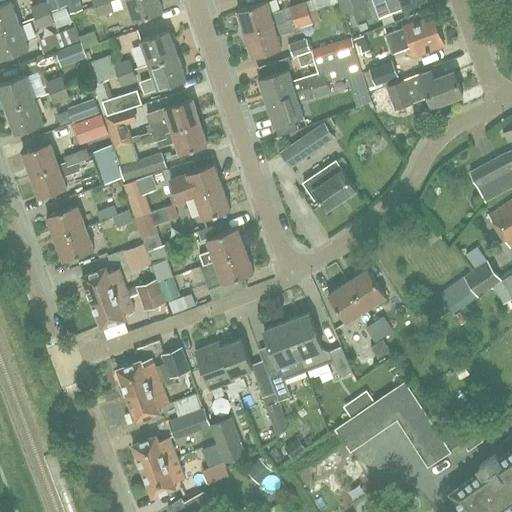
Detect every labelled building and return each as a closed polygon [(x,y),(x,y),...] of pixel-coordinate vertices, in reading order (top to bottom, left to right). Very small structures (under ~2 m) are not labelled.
[(0,30),(20,23),(11,0),(6,0),(0,2),(0,30)] [(48,0),(52,10),(66,5),(64,0),(48,0)] [(65,0),(70,13),(82,9),(78,0),(65,0)] [(111,0),(95,5),(99,16),(114,11),(111,0)] [(159,0),(128,0),(135,19),(163,10),(159,0)] [(245,33),(285,20),(282,9),(271,12),(266,0),(264,0),(237,9),(245,33)] [(293,17),(317,10),(316,9),(331,4),(329,0),(309,0),(290,7),(293,17)] [(337,0),(343,14),(367,4),(365,0),(337,0)] [(373,0),(375,3),(381,0),(386,0),(391,12),(404,7),(421,0),(373,0)] [(35,17),(50,12),(46,1),(31,6),(35,17)] [(293,17),(285,20),(245,33),(252,56),(282,46),(278,35),(298,29),(297,27),(320,19),(317,10),(293,17)] [(50,12),(35,17),(39,28),(54,23),(50,12)] [(445,45),(433,15),(404,26),(404,27),(385,34),(392,51),(411,44),(416,57),(445,45)] [(20,23),(0,30),(0,57),(0,58),(29,48),(20,23)] [(80,38),(75,27),(38,41),(42,52),(80,38)] [(149,64),(178,53),(169,29),(141,39),(149,64)] [(98,45),(116,41),(114,30),(95,34),(98,45)] [(259,77),(267,100),(296,91),(328,80),(328,81),(348,76),(361,72),(351,38),(310,50),(297,54),(301,66),(315,62),(318,72),(308,75),(292,81),(288,67),(259,77)] [(297,54),(310,50),(306,38),(289,44),(292,56),(297,54)] [(61,67),(86,57),(81,42),(55,52),(61,67)] [(178,53),(149,64),(154,75),(139,80),(144,93),(186,78),(178,53)] [(118,75),(133,69),(129,59),(114,64),(118,75)] [(376,86),(399,77),(392,59),(369,68),(376,86)] [(133,69),(118,75),(122,86),(137,81),(133,69)] [(435,77),(432,69),(388,86),(396,107),(428,95),(433,106),(463,94),(454,70),(435,77)] [(371,101),(362,71),(361,72),(348,76),(357,105),(371,101)] [(0,92),(6,108),(34,98),(25,74),(0,83),(0,92)] [(50,92),(65,87),(62,76),(46,82),(50,92)] [(296,91),(267,100),(275,124),(291,119),(304,115),(300,102),(331,91),(328,81),(328,80),(296,91)] [(65,87),(50,92),(54,103),(69,98),(65,87)] [(107,113),(142,103),(137,89),(103,99),(107,113)] [(192,97),(164,107),(147,113),(152,131),(155,140),(167,137),(165,131),(172,129),(200,120),(192,97)] [(34,98),(6,108),(15,133),(43,122),(34,98)] [(73,123),(100,113),(94,99),(67,108),(73,123)] [(130,143),(133,142),(131,137),(128,129),(127,124),(137,121),(133,108),(105,116),(111,134),(115,148),(117,147),(130,143)] [(102,113),(73,123),(80,143),(108,133),(102,113)] [(295,130),(291,119),(275,124),(279,136),(295,130)] [(158,148),(176,142),(180,152),(208,142),(200,120),(172,129),(165,131),(167,137),(155,140),(158,148)] [(290,168),(325,144),(324,142),(333,135),(323,122),(315,129),(280,153),(290,168)] [(155,140),(152,131),(140,135),(143,144),(155,140)] [(49,141),(21,151),(30,174),(58,164),(49,141)] [(135,160),(130,143),(117,147),(122,164),(119,165),(124,180),(167,166),(162,152),(135,160)] [(113,144),(102,148),(94,151),(106,184),(121,179),(122,179),(118,165),(119,165),(114,144),(113,144)] [(86,148),(75,152),(78,162),(90,158),(88,152),(86,148)] [(485,200),(511,185),(511,168),(511,167),(511,150),(506,152),(469,172),(485,200)] [(75,152),(63,157),(65,161),(67,166),(77,162),(78,162),(75,152)] [(328,209),(357,188),(337,159),(304,182),(311,192),(314,190),(328,209)] [(58,164),(30,174),(39,197),(67,187),(63,175),(74,171),(80,169),(77,162),(67,166),(65,161),(58,164)] [(195,195),(222,185),(214,162),(169,179),(176,195),(170,196),(173,204),(178,202),(178,200),(195,195)] [(151,212),(139,179),(123,184),(135,217),(136,218),(151,212)] [(222,185),(195,195),(204,218),(231,208),(222,185)] [(510,246),(511,245),(511,198),(489,215),(510,246)] [(54,238),(85,227),(77,204),(46,216),(54,238)] [(135,217),(134,217),(141,239),(159,232),(156,225),(178,217),(174,204),(151,212),(136,218),(135,217)] [(113,205),(96,211),(100,222),(113,217),(117,215),(113,205)] [(113,217),(116,227),(134,221),(130,210),(117,215),(113,217)] [(85,227),(54,238),(62,261),(94,249),(85,227)] [(215,261),(246,249),(237,227),(206,239),(211,250),(199,254),(204,265),(215,261)] [(151,263),(150,261),(143,242),(123,249),(130,271),(151,263)] [(213,300),(245,288),(241,276),(254,271),(246,249),(215,261),(204,265),(200,266),(205,277),(213,300)] [(158,282),(172,277),(164,256),(150,261),(151,263),(158,282)] [(501,280),(487,260),(464,275),(478,296),(501,280)] [(91,302),(127,288),(119,268),(108,272),(105,267),(81,276),(91,302)] [(347,281),(367,308),(386,295),(367,267),(347,281)] [(511,274),(501,280),(511,299),(511,274)] [(478,297),(478,296),(464,275),(439,293),(453,313),(477,296),(478,297)] [(172,277),(158,282),(165,301),(179,295),(172,277)] [(145,309),(164,302),(156,280),(137,287),(145,309)] [(347,322),(367,308),(347,281),(328,294),(347,322)] [(127,288),(91,302),(101,328),(125,319),(123,313),(135,308),(127,288)] [(195,304),(192,295),(170,303),(173,312),(195,304)] [(286,321),(305,371),(333,360),(340,376),(352,371),(341,346),(329,351),(323,348),(309,312),(286,321)] [(385,335),(394,329),(384,314),(375,320),(385,335)] [(375,341),(385,335),(375,320),(365,327),(375,341)] [(284,379),(305,371),(286,321),(264,329),(280,371),(269,375),(275,392),(279,401),(280,401),(291,396),(284,379)] [(221,345),(238,391),(247,388),(243,377),(241,378),(239,373),(252,368),(241,338),(221,345)] [(388,350),(381,339),(371,346),(378,357),(388,350)] [(238,391),(221,345),(219,341),(195,350),(209,389),(226,382),(228,388),(226,389),(230,399),(239,396),(238,391)] [(171,379),(190,371),(181,347),(162,355),(171,379)] [(126,395),(161,382),(154,362),(143,366),(140,359),(116,368),(121,381),(118,385),(122,393),(126,394),(126,395)] [(161,382),(126,395),(136,421),(160,412),(157,406),(169,402),(161,382)] [(385,429),(396,421),(419,405),(404,382),(369,406),(385,429)] [(367,390),(358,396),(365,407),(374,401),(367,390)] [(275,392),(263,396),(277,435),(289,426),(280,401),(279,401),(275,392)] [(178,416),(200,408),(195,393),(172,401),(178,416)] [(427,417),(419,405),(396,421),(404,433),(427,417)] [(358,414),(374,437),(385,429),(369,406),(358,414)] [(210,426),(210,423),(204,407),(168,420),(175,440),(210,426)] [(358,414),(347,421),(362,444),(374,437),(358,414)] [(210,423),(210,426),(211,426),(224,462),(245,454),(231,415),(210,423)] [(404,433),(412,444),(435,428),(427,417),(404,433)] [(347,421),(334,430),(350,453),(362,444),(347,421)] [(443,440),(435,428),(412,444),(420,456),(443,440)] [(468,450),(483,440),(477,431),(462,441),(468,450)] [(142,470),(177,457),(169,437),(158,441),(155,434),(131,444),(142,470)] [(420,456),(428,467),(451,452),(443,440),(420,456)] [(506,511),(511,508),(511,451),(499,460),(496,456),(480,467),(483,471),(451,492),(464,511),(506,511)] [(173,481),(184,477),(177,457),(142,470),(152,496),(175,487),(173,481)] [(223,462),(223,461),(202,470),(209,484),(229,475),(223,462)] [(214,511),(203,491),(184,502),(189,511),(214,511)]
